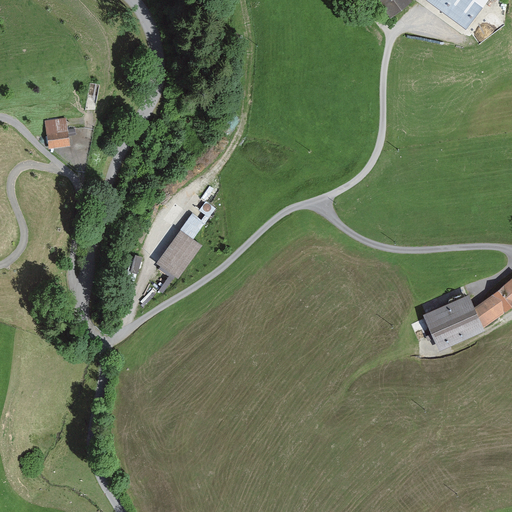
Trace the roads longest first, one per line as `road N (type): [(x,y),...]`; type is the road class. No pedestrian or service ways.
road 1 (track): [(249,0),(237,142),(154,251),(124,332)]
road 2 (unclassified): [(81,298),(119,164),(161,81),(158,40),(137,0)]
road 3 (unclassified): [(317,202),(288,210),(227,264),(106,345)]
road 4 (unclassified): [(401,23),(386,54),(375,157),(361,176),(317,202)]
road 5 (unclassified): [(511,249),(383,248),(339,227),(317,202)]
road 6 (unclassified): [(121,511),(93,455),(106,345)]
road 7 (unclassified): [(0,265),(22,246),(11,179),(19,168),(59,164)]
road 8 (unclassified): [(81,298),(70,275),(80,192),(59,164)]
